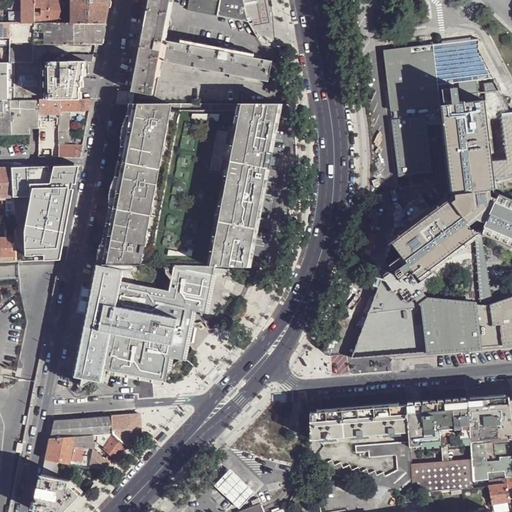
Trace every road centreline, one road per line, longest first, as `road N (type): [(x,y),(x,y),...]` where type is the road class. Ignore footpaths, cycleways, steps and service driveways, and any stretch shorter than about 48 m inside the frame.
road 1 (secondary): [(298,308),(326,240),(334,173),(308,0)]
road 2 (residential): [(95,160),(45,410)]
road 3 (residential): [(511,369),(321,387),(299,385),(272,366)]
road 4 (residential): [(213,398),(45,410)]
road 5 (residential): [(126,0),(95,160)]
